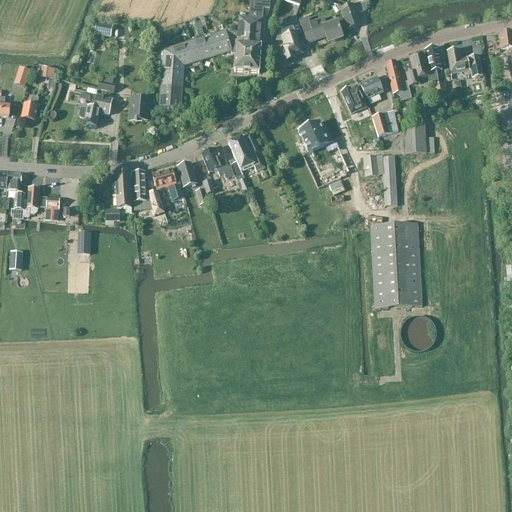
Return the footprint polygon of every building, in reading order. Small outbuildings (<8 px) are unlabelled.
[(263,20),(262,20),(263,10),(269,11),(270,0),(250,0),(249,19),(245,19),(240,19),(239,19),(238,26),(237,34),(228,33),(228,32),(163,51),(159,109),(181,111),(184,68),(231,53),(232,55),(235,55),(233,73),(259,75),(261,48),(263,20)] [(284,0),(283,3),(299,8),(301,0),(284,0)] [(356,15),(361,14),(368,11),(367,3),(368,0),(355,0),(358,5),(341,11),(348,31),(360,27),(356,15)] [(309,19),(299,22),(307,45),(325,39),(327,46),(343,40),(337,23),(326,27),(323,19),(310,23),(309,19)] [(94,36),(110,39),(112,28),(96,25),(94,36)] [(511,33),(498,35),(501,51),(506,50),(507,58),(511,57),(511,53),(511,52),(511,33)] [(285,47),(279,49),(284,64),(296,60),(295,58),(302,55),(296,34),(295,34),(283,38),(282,39),(285,47)] [(435,73),(441,72),(437,50),(425,52),(431,85),(437,84),(435,73)] [(450,75),(469,72),(467,60),(461,60),(459,51),(447,53),(450,75)] [(419,80),(430,77),(424,56),(410,60),(414,74),(407,76),(410,88),(420,85),(419,80)] [(468,59),(472,79),(482,77),(478,57),(468,59)] [(408,83),(400,85),(396,63),(385,66),(392,96),(399,95),(401,102),(411,100),(408,83)] [(55,70),(42,68),(40,79),(50,80),(48,90),(55,91),(58,72),(54,72),(55,70)] [(22,69),(17,85),(25,87),(30,72),(22,69)] [(100,76),(98,84),(99,84),(98,91),(114,94),(115,87),(104,85),(106,77),(100,76)] [(376,78),(359,86),(360,87),(366,101),(368,101),(371,107),(381,102),(379,96),(383,93),(376,78)] [(444,85),(432,87),(434,94),(442,93),(446,92),(444,85)] [(357,87),(341,94),(350,115),(367,108),(357,87)] [(4,107),(5,100),(1,99),(1,93),(0,92),(0,117),(9,119),(10,108),(4,107)] [(442,93),(434,94),(436,104),(444,103),(442,93)] [(110,110),(112,101),(94,97),(92,108),(87,108),(86,110),(83,109),(80,111),(79,116),(80,119),(84,120),(83,126),(96,129),(99,116),(109,117),(110,110)] [(38,108),(36,108),(38,100),(32,99),(30,107),(24,105),(21,120),(35,123),(38,108)] [(152,114),(153,103),(149,103),(149,102),(131,100),(129,123),(135,123),(135,124),(137,124),(137,122),(147,123),(148,114),(152,114)] [(511,132),(511,107),(501,108),(503,133),(511,132)] [(378,139),(398,133),(393,114),(384,116),(372,121),(378,139)] [(330,146),(318,123),(297,133),(308,155),(330,146)] [(433,140),(425,140),(424,124),(404,125),(406,156),(426,155),(434,155),(433,140)] [(256,174),(264,170),(251,136),(247,137),(229,146),(235,159),(235,160),(232,161),(234,165),(230,166),(230,167),(231,167),(236,180),(238,179),(244,194),(249,192),(242,178),(242,177),(243,177),(242,175),(241,173),(254,168),(256,174)] [(330,146),(326,147),(326,148),(329,153),(338,149),(335,143),(330,146)] [(227,167),(226,162),(221,148),(214,150),(201,155),(208,174),(216,171),(219,178),(224,176),(226,181),(234,178),(236,180),(231,167),(230,167),(231,168),(228,169),(227,167)] [(197,186),(197,185),(191,165),(177,169),(183,190),(197,186)] [(172,171),(152,177),(157,192),(158,192),(166,190),(168,189),(171,204),(184,200),(180,187),(177,188),(173,176),(172,171)] [(8,175),(0,174),(0,191),(6,192),(7,193),(8,175)] [(131,215),(132,211),(130,174),(115,176),(116,211),(125,211),(125,215),(131,215)] [(132,204),(146,203),(145,174),(132,174),(132,204)] [(8,175),(7,193),(16,194),(15,195),(14,195),(13,212),(24,212),(25,202),(25,196),(20,196),(22,176),(8,175)] [(210,182),(203,184),(206,197),(214,195),(210,182)] [(38,211),(40,191),(28,190),(27,202),(25,202),(24,212),(23,219),(29,219),(30,216),(35,217),(37,214),(38,211)] [(203,191),(196,193),(200,208),(208,205),(203,191)] [(159,205),(157,195),(149,197),(151,207),(159,205)] [(60,201),(47,200),(45,223),(58,224),(60,201)] [(153,210),(156,217),(163,213),(160,207),(153,210)] [(119,211),(116,211),(105,211),(105,223),(119,223),(119,211)] [(77,234),(77,242),(83,243),(83,257),(90,257),(90,235),(77,234)] [(11,254),(10,268),(21,269),(22,255),(11,254)] [(442,268),(424,269),(424,280),(426,280),(426,286),(425,286),(425,299),(443,298),(442,268)] [(18,270),(19,278),(27,276),(26,269),(18,270)] [(511,281),(511,275),(511,269),(502,269),(502,282),(511,281)] [(389,271),(374,272),(375,294),(390,294),(389,271)] [(435,340),(435,337),(435,334),(434,331),(433,328),(431,325),(429,323),(426,321),(423,320),(419,319),(416,319),(413,320),(410,321),(407,323),(405,325),(403,328),(401,331),(401,334),(401,338),(401,341),(402,344),(404,347),(406,349),(409,351),(412,353),(415,354),(418,354),(422,354),(425,353),(428,351),(430,349),(432,346),(434,343),(435,340)]
